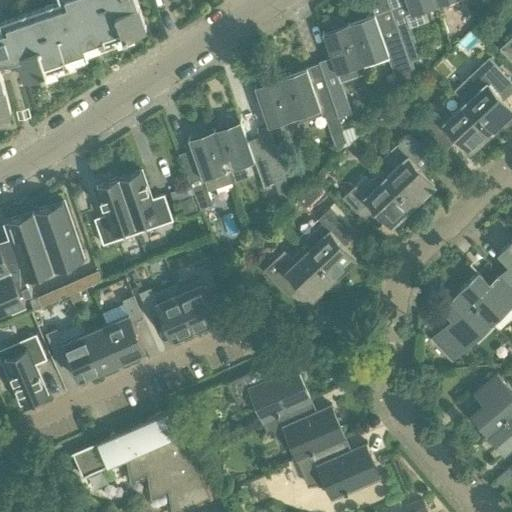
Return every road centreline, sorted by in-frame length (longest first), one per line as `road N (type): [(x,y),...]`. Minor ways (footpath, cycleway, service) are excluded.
road 1 (residential): [(484,511),(396,410),(395,291),(409,263),(511,165)]
road 2 (residential): [(0,176),(276,0)]
road 3 (residential): [(0,434),(248,327)]
